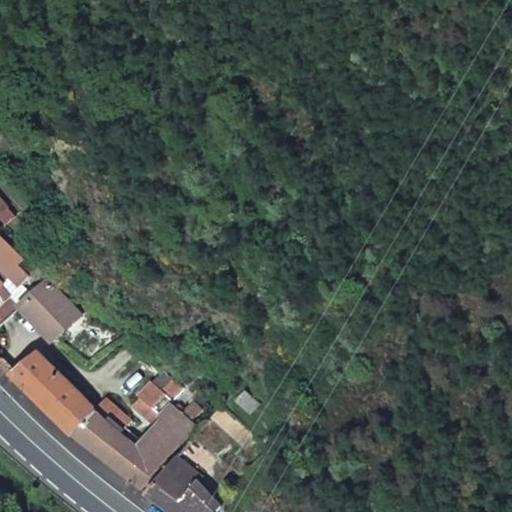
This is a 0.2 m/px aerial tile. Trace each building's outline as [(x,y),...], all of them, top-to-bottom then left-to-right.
[(0,269),(9,280),(18,289),(28,278),(19,268),(25,262),(0,235),(0,269)] [(0,269),(0,288),(3,286),(9,280),(0,269)] [(20,309),(52,344),(81,315),(63,294),(48,282),(23,307),(20,309)] [(3,286),(0,288),(0,330),(20,309),(23,307),(3,286)] [(95,411),(39,355),(36,353),(12,377),(73,438),(97,414),(95,411)] [(179,391),(157,372),(147,383),(170,402),(179,391)] [(170,402),(146,382),(134,397),(138,400),(157,416),(170,402)] [(73,438),(116,473),(134,451),(123,439),(127,435),(122,430),(130,422),(108,400),(95,411),(97,414),(73,438)] [(157,416),(138,400),(130,408),(150,424),(157,416)] [(141,493),(195,429),(206,415),(189,401),(179,413),(171,407),(138,446),(134,451),(116,473),(141,493)] [(138,446),(127,435),(123,439),(134,451),(138,446)] [(204,483),(178,462),(148,498),(166,511),(221,511),(199,489),(204,483)]
